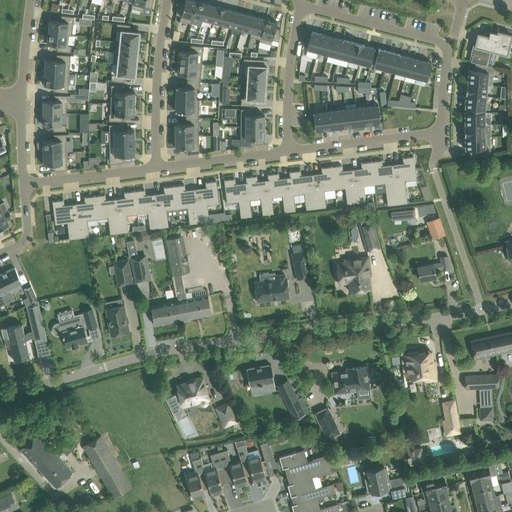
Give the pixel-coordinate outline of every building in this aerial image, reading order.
[(133,0),(132,8),(143,11),(144,6),(152,8),(153,0),(133,0)] [(178,3),(176,15),(181,16),(180,21),(191,23),(197,1),(192,0),(185,0),(184,4),(178,3)] [(197,1),(191,23),(193,17),(202,19),(207,4),(197,1)] [(207,4),(202,19),(212,22),(216,6),(207,4)] [(216,6),(212,22),(222,24),(226,9),(216,6)] [(226,9),(222,24),(232,27),(236,11),(226,9)] [(236,11),(232,27),(242,30),(246,14),(236,11)] [(246,14),(242,30),(252,32),(256,17),(246,14)] [(50,20),(48,32),(72,35),(74,17),(61,15),(60,21),(50,20)] [(256,17),(252,32),(261,35),(259,41),(260,42),(266,19),(256,17)] [(266,19),(260,42),(271,44),(272,40),(279,42),(281,30),(275,28),(277,22),(266,19)] [(115,41),(115,42),(139,44),(140,32),(129,31),(130,25),(117,24),(116,30),(121,31),(120,41),(115,41)] [(311,31),(307,49),(317,52),(322,34),(311,31)] [(48,32),(47,44),(58,45),(57,51),(71,52),(72,46),(68,46),(69,35),(72,35),(48,32)] [(470,54),(473,55),(471,62),(482,65),(483,65),(486,66),(490,50),(507,54),(508,52),(511,52),(511,36),(511,35),(497,32),(497,33),(495,32),(494,38),(478,34),(475,45),(474,45),(471,54),(470,54)] [(317,52),(328,54),(332,36),(322,34),(317,52)] [(328,54),(338,57),(343,39),(332,36),(328,54)] [(343,39),(338,57),(349,60),(353,42),(343,39)] [(115,42),(114,52),(138,55),(139,44),(115,42)] [(353,42),(349,60),(359,63),(364,45),(353,42)] [(179,50),(178,62),(202,64),(204,46),(191,45),(190,51),(179,50)] [(375,48),(364,45),(359,63),(370,66),(375,48)] [(384,69),(389,51),(378,49),(374,66),(384,69)] [(395,72),(400,54),(389,51),(384,69),(395,72)] [(114,52),(113,63),(136,65),(138,55),(114,52)] [(405,75),(410,57),(400,54),(395,72),(405,75)] [(45,60),(44,72),(69,74),(70,55),(56,55),(56,61),(45,60)] [(416,77),(420,60),(410,57),(405,75),(416,77)] [(244,59),(243,77),(266,78),(267,66),(257,65),(257,59),(244,59)] [(432,62),(420,60),(416,77),(427,80),(432,62)] [(178,62),(177,74),(188,75),(187,81),(200,82),(202,64),(178,62)] [(112,74),(111,81),(124,82),(125,76),(135,77),(136,65),(113,63),(118,64),(116,75),(112,74)] [(469,70),(467,83),(487,85),(488,73),(494,74),(495,68),(483,65),(482,65),(480,71),(469,70)] [(42,77),(42,83),(44,83),(44,85),(54,85),(54,92),(68,92),(69,74),(44,72),(44,77),(42,77)] [(243,77),(245,77),(244,88),(266,89),(266,82),(266,78),(243,77)] [(176,87),(176,99),(199,100),(199,99),(197,99),(197,88),(200,89),(200,82),(187,81),(187,87),(176,87)] [(220,96),(220,83),(212,82),(211,96),(220,96)] [(466,89),(466,95),(486,97),(487,85),(467,83),(467,84),(465,84),(465,89),(466,89)] [(111,103),(134,104),(135,92),(124,91),(124,85),(111,85),(111,103)] [(508,98),(508,87),(501,86),(500,98),(508,98)] [(241,98),(241,105),(254,106),(254,100),(265,101),(266,89),(244,88),(244,99),(241,98)] [(43,101),(43,113),(66,113),(67,102),(68,102),(68,95),(54,95),(54,101),(43,101)] [(485,109),(486,103),(486,97),(466,95),(465,107),(466,107),(465,112),(466,112),(474,112),(474,108),(483,109),(485,109)] [(176,99),(175,111),(186,111),(186,118),(199,118),(199,100),(176,99)] [(109,114),(109,121),(123,121),(123,115),(134,116),(134,104),(111,103),(110,114),(109,114)] [(355,103),(344,104),(345,108),(347,127),(358,125),(356,107),(355,107),(355,103)] [(378,104),(366,106),(369,124),(380,123),(378,104)] [(366,106),(356,107),(358,125),(369,124),(366,106)] [(235,116),(235,108),(225,109),(225,117),(235,116)] [(345,108),(334,110),(336,128),(347,127),(345,108)] [(465,124),(485,124),(485,117),(491,117),(491,112),(488,112),(485,112),(485,109),(483,109),(474,108),(474,112),(466,112),(465,112),(465,124)] [(241,109),(241,127),(264,127),(264,115),(254,115),(254,109),(241,109)] [(334,110),(323,111),(326,129),(336,128),(334,110)] [(323,111),(313,112),(315,131),(326,129),(323,111)] [(43,113),(42,125),(53,125),(53,131),(66,131),(66,125),(62,125),(62,114),(66,114),(66,113),(43,113)] [(88,132),(88,113),(80,114),(80,132),(88,132)] [(186,124),(175,124),(175,136),(199,136),(199,118),(186,118),(186,124)] [(123,124),(109,125),(109,143),(134,143),(134,130),(123,130),(123,124)] [(491,137),(491,133),(491,124),(485,124),(465,124),(464,124),(464,137),(465,137),(490,137),(491,137)] [(241,127),(240,148),(253,146),(253,139),(264,139),(264,127),(241,127)] [(53,141),(43,141),(43,153),(67,152),(66,134),(53,135),(53,141)] [(199,136),(175,136),(175,148),(186,148),(186,155),(199,153),(199,136)] [(490,137),(465,137),(465,140),(464,140),(464,146),(465,146),(465,149),(472,149),(472,157),(471,157),(471,158),(490,154),(490,137)] [(240,139),(231,139),(232,148),(240,147),(240,139)] [(134,143),(109,143),(110,164),(124,162),(123,155),(134,155),(134,143)] [(67,152),(43,153),(43,165),(54,164),(54,171),(67,169),(67,152)] [(392,166),(397,204),(407,203),(405,181),(416,179),(414,157),(403,158),(404,165),(402,165),(399,166),(396,166),(392,166)] [(392,166),(390,167),(389,167),(384,168),(384,167),(383,168),(382,161),(371,162),(374,185),(385,183),(387,205),(397,204),(392,166)] [(352,171),(356,203),(366,202),(364,186),(374,185),(371,162),(361,163),(362,170),(361,170),(359,171),(355,171),(352,171)] [(332,167),(335,190),(345,188),(347,205),(356,203),(352,171),(350,172),(347,172),(344,172),(343,172),(342,166),(332,167)] [(335,190),(332,167),(321,168),(322,175),(321,175),(315,176),(313,176),(317,208),(326,207),(324,191),(335,190)] [(290,172),(295,211),(293,195),(304,193),(306,210),(317,208),(313,176),(309,177),(308,177),(303,178),(303,177),(301,178),(300,171),(290,172)] [(268,175),(273,214),(274,214),(272,197),(282,196),(284,212),(295,211),(290,172),(290,179),(289,179),(286,180),(286,179),(284,180),(281,180),(279,180),(279,174),(268,175)] [(246,178),(251,216),(252,216),(250,200),(260,199),(262,215),(273,214),(268,175),(269,182),(268,182),(266,182),(265,182),(262,183),(260,183),(259,183),(258,183),(257,176),(246,178)] [(246,178),(247,184),(246,185),(245,185),(243,185),(240,185),(237,186),(236,186),(235,179),(224,180),(227,203),(239,201),(241,218),(251,216),(246,178)] [(206,189),(195,191),(199,223),(210,222),(208,205),(218,204),(219,204),(219,203),(216,182),(217,182),(217,181),(215,181),(207,182),(205,182),(205,184),(206,184),(206,189)] [(199,223),(195,191),(185,192),(185,190),(185,186),(185,185),(183,185),(175,186),(174,186),(177,209),(188,208),(190,224),(199,223)] [(177,209),(174,186),(173,186),(173,187),(165,188),(165,187),(164,188),(164,189),(165,195),(155,196),(159,228),(169,227),(167,210),(177,209)] [(159,228),(155,196),(146,197),(145,191),(145,190),(144,190),(135,191),(134,191),(137,214),(148,213),(150,229),(159,228)] [(137,214),(134,191),(125,193),(125,192),(124,192),(124,194),(125,199),(115,201),(119,233),(129,232),(127,215),(137,214)] [(119,233),(115,201),(106,202),(105,196),(106,196),(105,195),(104,195),(96,196),(95,196),(98,219),(108,218),(110,234),(119,233)] [(98,219),(95,196),(94,196),(86,197),(84,197),(84,199),(85,199),(85,204),(76,206),(80,238),(89,236),(87,220),(98,219)] [(80,238),(76,206),(64,207),(64,201),(64,200),(62,200),(54,201),(52,201),(53,203),(55,223),(55,224),(57,224),(67,223),(69,239),(80,238)] [(4,202),(0,204),(0,229),(1,229),(2,230),(9,227),(8,226),(9,225),(7,220),(12,218),(9,211),(8,211),(4,202)] [(374,202),(367,203),(370,210),(375,210),(374,202)] [(430,220),(431,223),(436,238),(445,235),(439,217),(430,220)] [(380,247),(373,220),(359,224),(367,251),(380,247)] [(187,255),(184,255),(181,236),(167,239),(174,275),(181,274),(184,273),(190,272),(188,263),(189,263),(187,255)] [(304,244),(292,246),(293,253),(292,253),(297,279),(311,277),(306,251),(304,244)] [(146,254),(140,255),(130,257),(135,283),(151,280),(148,262),(146,254)] [(371,275),(370,271),(368,256),(353,258),(346,259),(344,259),(345,262),(336,263),(339,284),(349,283),(350,291),(352,291),(360,290),(371,289),(369,276),(370,276),(371,276),(371,275)] [(443,270),(450,268),(448,256),(440,257),(441,262),(434,264),(417,266),(418,270),(420,280),(421,280),(421,281),(427,280),(426,279),(436,277),(435,270),(442,268),(443,270)] [(133,284),(128,259),(113,262),(118,287),(133,284)] [(0,291),(6,303),(2,296),(11,292),(10,290),(23,284),(15,268),(0,274),(0,291)] [(286,277),(285,273),(274,275),(275,279),(262,281),(255,282),(256,292),(257,302),(289,298),(288,288),(287,281),(286,277)] [(28,296),(32,303),(38,300),(31,286),(23,289),(26,297),(28,296)] [(187,299),(185,293),(177,295),(178,301),(151,306),(152,315),(154,325),(183,319),(212,314),(210,304),(208,295),(196,298),(187,299)] [(34,339),(46,336),(38,301),(37,301),(38,304),(27,307),(32,332),(24,333),(22,324),(6,327),(14,361),(15,360),(14,355),(28,352),(29,357),(30,357),(26,340),(34,338),(34,339)] [(120,334),(129,332),(124,305),(106,308),(108,320),(109,326),(111,335),(114,335),(115,335),(120,335),(120,334)] [(88,328),(97,326),(92,309),(83,311),(84,315),(55,323),(54,324),(53,325),(52,327),(51,328),(51,330),(52,331),(52,333),(53,334),(54,335),(56,335),(57,336),(59,336),(62,335),(63,337),(64,336),(66,341),(68,347),(72,346),(72,347),(78,345),(78,344),(82,343),(81,339),(86,338),(85,336),(84,331),(83,328),(88,327),(88,328)] [(474,359),(484,357),(511,350),(511,331),(470,341),(474,359)] [(425,353),(418,353),(418,352),(407,353),(407,355),(405,355),(407,379),(425,377),(426,380),(437,379),(436,370),(435,363),(433,364),(433,359),(432,352),(425,353)] [(271,364),(247,369),(250,387),(260,385),(262,385),(263,392),(276,390),(271,364)] [(370,373),(368,372),(367,366),(352,368),(349,368),(347,368),(347,369),(347,371),(332,373),(335,393),(344,392),(344,390),(349,390),(349,391),(357,390),(358,399),(371,398),(370,389),(369,381),(371,381),(372,379),(373,377),(373,375),(371,374),(370,373)] [(465,389),(475,388),(499,387),(498,374),(465,376),(465,389)] [(208,398),(202,377),(193,379),(188,381),(188,382),(177,385),(180,394),(176,396),(175,394),(166,398),(172,411),(181,406),(181,405),(183,404),(183,406),(184,405),(183,404),(198,400),(198,401),(199,401),(200,403),(202,405),(204,405),(206,405),(207,403),(208,401),(207,399),(208,398)] [(305,414),(295,394),(285,399),(294,419),(305,414)] [(473,420),(459,421),(455,399),(441,402),(444,420),(442,420),(445,436),(461,433),(460,427),(474,425),(473,420)] [(225,426),(237,420),(228,402),(216,408),(225,426)] [(480,421),(492,420),(492,406),(480,407),(479,407),(480,421)] [(340,433),(328,407),(315,413),(327,439),(340,433)] [(57,488),(73,473),(36,434),(20,449),(57,488)] [(113,498),(123,492),(131,487),(101,435),(83,446),(113,498)] [(249,456),(246,444),(244,440),(235,441),(237,447),(241,462),(242,461),(246,476),(252,475),(253,479),(253,480),(254,480),(255,480),(258,479),(266,477),(260,456),(248,459),(247,456),(249,456)] [(267,442),(260,444),(265,461),(274,458),(269,441),(267,442)] [(425,462),(422,447),(414,449),(413,445),(405,447),(410,470),(418,468),(418,464),(425,462)] [(248,482),(246,476),(242,461),(241,462),(230,465),(229,461),(231,461),(227,449),(219,452),(228,482),(234,480),(235,484),(236,486),(240,485),(248,482)] [(309,461),(308,461),(304,449),(279,457),(281,464),(283,469),(285,468),(287,476),(329,464),(326,455),(313,458),(314,460),(309,461)] [(201,457),(200,458),(198,451),(190,453),(192,460),(195,472),(197,471),(198,474),(187,478),(193,499),(201,496),(204,495),(205,495),(205,494),(204,493),(203,489),(209,487),(205,472),(201,457)] [(228,482),(219,452),(210,455),(213,466),(215,466),(216,469),(205,472),(209,487),(211,493),(219,491),(223,490),(222,488),(221,484),(228,482)] [(331,472),(338,470),(335,462),(330,463),(329,464),(287,476),(289,484),(288,485),(287,485),(288,486),(289,489),(291,497),(317,489),(317,488),(315,488),(312,477),(313,477),(318,475),(319,476),(332,473),(331,472)] [(490,476),(495,475),(493,464),(487,465),(468,470),(471,481),(472,481),(489,476),(490,476)] [(368,482),(366,482),(368,491),(370,490),(371,493),(382,490),(388,489),(388,487),(403,484),(402,477),(389,480),(386,468),(384,469),(384,467),(370,470),(372,479),(368,480),(368,482)] [(443,476),(433,479),(432,475),(418,478),(419,482),(422,493),(423,493),(445,487),(446,487),(443,476)] [(472,481),(474,490),(491,486),(489,476),(472,481)] [(323,497),(336,493),(333,483),(317,488),(317,489),(291,497),(293,504),(292,505),(292,506),(293,509),(293,511),(310,511),(321,509),(321,508),(319,509),(316,497),(317,497),(322,495),(323,497)] [(491,486),(474,490),(476,500),(494,496),(491,486)] [(404,487),(391,490),(392,498),(406,495),(404,487)] [(447,497),(445,487),(423,493),(425,502),(430,501),(447,497)] [(0,511),(10,511),(17,508),(11,494),(0,498),(0,511)] [(479,510),(496,506),(501,504),(499,495),(494,496),(476,500),(479,510)] [(432,511),(450,507),(447,497),(430,501),(432,511)] [(310,511),(340,511),(338,503),(321,508),(321,509),(310,511)]
